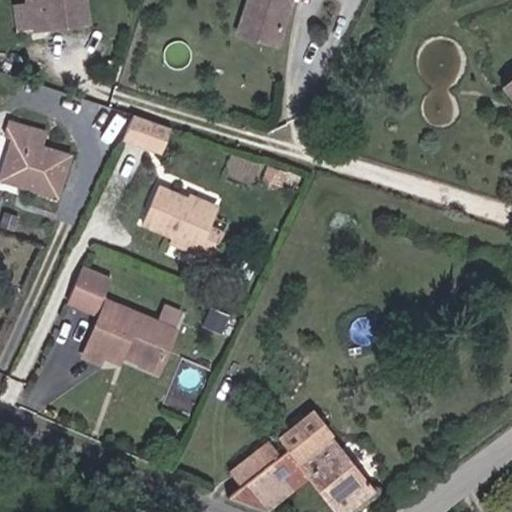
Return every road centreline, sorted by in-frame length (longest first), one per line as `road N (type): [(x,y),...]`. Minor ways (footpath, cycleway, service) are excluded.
road 1 (unknown): [(0,374),(131,105)]
road 2 (residential): [(242,511),(0,408)]
